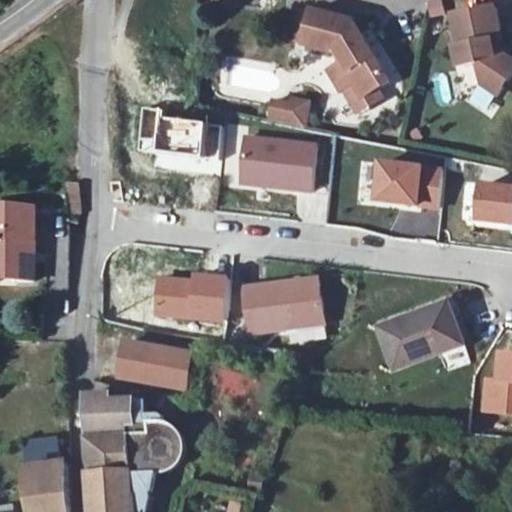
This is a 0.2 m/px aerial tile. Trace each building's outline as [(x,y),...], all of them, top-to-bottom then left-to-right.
[(511,61),(511,56),(500,47),(493,48),(492,40),(500,39),(496,6),(454,12),(458,44),(454,44),(457,65),(474,63),(477,83),(497,80),(511,61)] [(311,47),(314,11),(301,10),(297,45),(311,47)] [(398,83),(364,22),(322,10),(313,43),(342,51),(349,47),(356,59),(340,68),(351,89),(364,82),(373,97),(385,90),(398,83)] [(373,97),(364,82),(351,89),(365,113),(390,99),(385,90),(373,97)] [(473,103),(488,109),(495,94),(481,87),(473,103)] [(300,98),(299,103),(295,123),(310,126),(315,101),(300,98)] [(299,103),(278,99),(274,119),(295,123),(299,103)] [(323,146),(252,137),(246,187),(317,196),(323,146)] [(422,164),(378,157),(372,189),(417,196),(422,164)] [(511,180),(477,179),(475,218),(511,219),(511,180)] [(44,212),(0,209),(0,283),(27,285),(40,286),(41,261),(44,212)] [(225,320),(228,272),(193,270),(193,276),(161,272),(156,304),(190,312),(190,318),(225,320)] [(329,326),(321,274),(245,287),(253,338),(329,326)] [(472,345),(458,303),(389,326),(403,368),(472,345)] [(200,353),(134,341),(128,377),(194,389),(200,353)] [(511,345),(500,344),(495,375),(490,374),(484,409),(511,413),(511,345)] [(253,402),(255,372),(215,369),(213,399),(253,402)] [(103,441),(97,441),(101,511),(143,511),(142,476),(179,471),(186,466),(193,456),(192,441),(189,435),(182,427),(174,424),(149,425),(146,401),(121,402),(121,394),(98,398),(103,441)]
